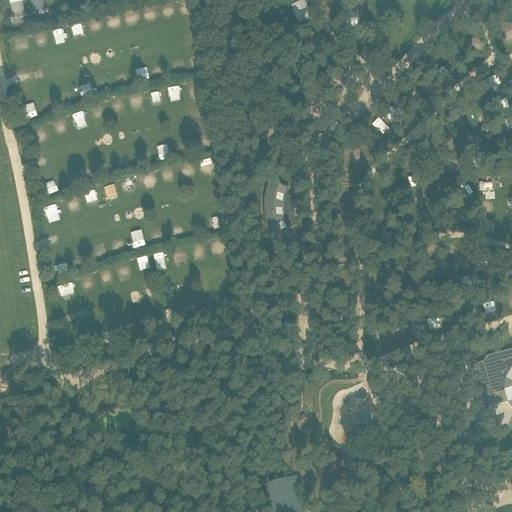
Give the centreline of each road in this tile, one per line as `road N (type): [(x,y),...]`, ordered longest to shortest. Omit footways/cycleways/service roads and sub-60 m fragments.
road 1 (track): [(13,511),(65,469),(0,77)]
road 2 (unknown): [(48,365),(85,372),(234,329),(270,305),(313,313)]
